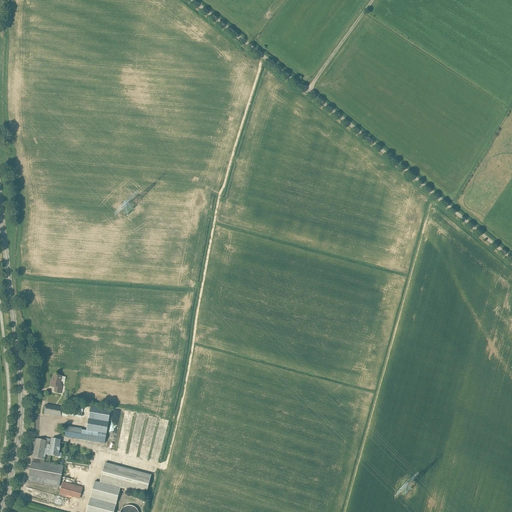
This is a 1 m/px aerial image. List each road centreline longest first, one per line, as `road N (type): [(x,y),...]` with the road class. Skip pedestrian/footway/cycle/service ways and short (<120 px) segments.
road 1 (track): [(262,56),(219,197),(177,420),(165,466),(157,466)]
road 2 (unclassified): [(511,259),(190,0)]
road 3 (tertiary): [(0,511),(21,419),(0,202)]
